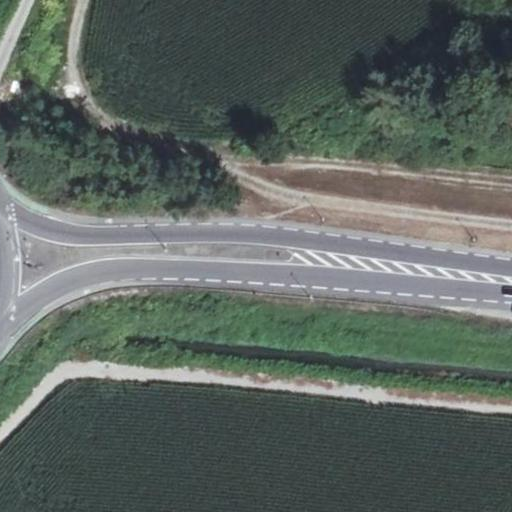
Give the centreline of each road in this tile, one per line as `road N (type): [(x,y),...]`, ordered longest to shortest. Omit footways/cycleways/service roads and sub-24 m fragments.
road 1 (track): [(78,0),(60,90),(72,114),(225,163),(284,201),(511,227)]
road 2 (secondary): [(0,323),(66,284),(153,270),(511,296)]
road 3 (secondary): [(511,270),(296,243),(75,236),(0,211)]
road 4 (track): [(225,163),(511,179)]
